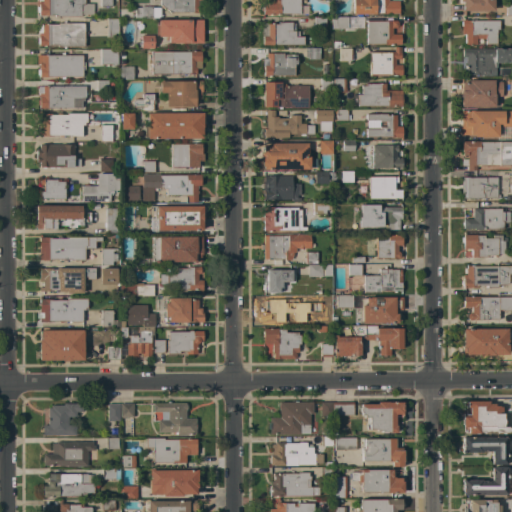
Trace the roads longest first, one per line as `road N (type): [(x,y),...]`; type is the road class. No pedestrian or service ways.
road 1 (residential): [(511,380),(0,383)]
road 2 (residential): [(232,511),(230,0)]
road 3 (residential): [(5,511),(4,0)]
road 4 (residential): [(430,511),(429,0)]
